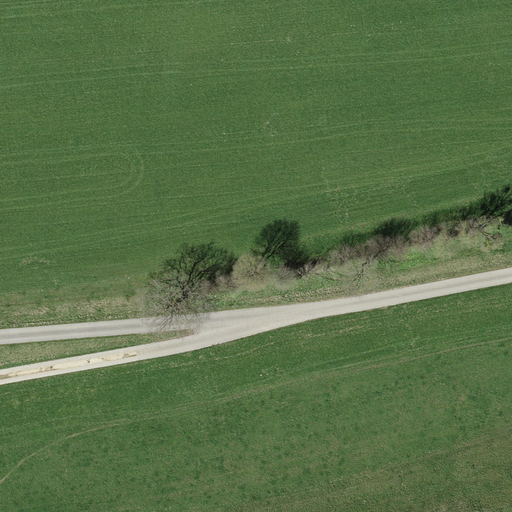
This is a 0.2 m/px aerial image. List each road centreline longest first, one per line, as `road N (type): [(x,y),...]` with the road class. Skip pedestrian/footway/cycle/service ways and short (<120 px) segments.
road 1 (track): [(0,379),(173,352),(244,335),(272,318)]
road 2 (track): [(0,340),(272,318)]
road 3 (track): [(272,318),(511,278)]
